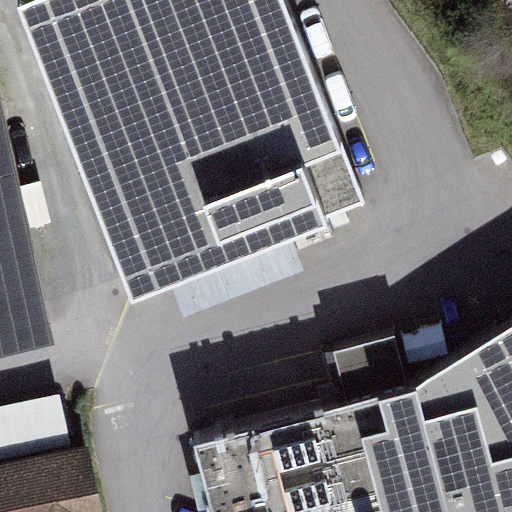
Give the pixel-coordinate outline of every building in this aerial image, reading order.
[(359,202),(285,0),(58,0),(156,274),(359,202)] [(0,114),(0,326),(41,317),(0,114)] [(174,269),(184,302),(304,268),(295,235),(174,269)] [(468,511),(436,375),(181,436),(198,511),(511,511),(511,510),(504,511),(468,511)] [(87,511),(75,447),(0,461),(0,511),(87,511)]
